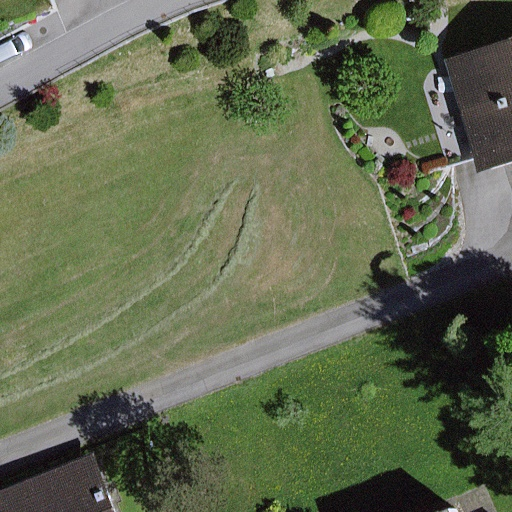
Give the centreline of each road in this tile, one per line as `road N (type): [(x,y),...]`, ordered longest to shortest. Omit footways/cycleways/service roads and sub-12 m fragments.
road 1 (residential): [(0,467),(511,259)]
road 2 (residential): [(157,0),(0,87)]
